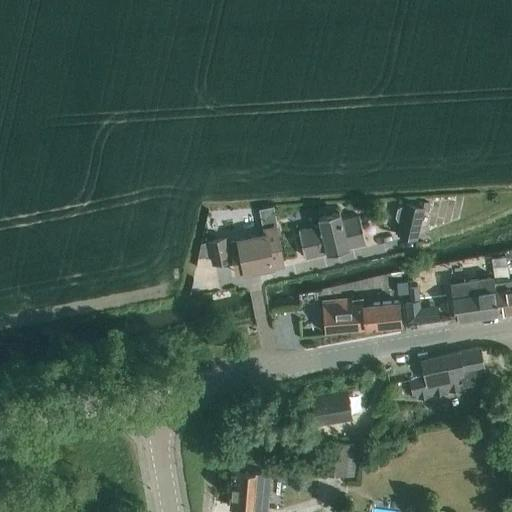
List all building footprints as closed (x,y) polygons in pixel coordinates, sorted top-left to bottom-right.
[(397,221),(400,222),(398,233),(413,237),(420,207),(405,203),(404,208),(400,208),(397,209),(395,218),(397,221)] [(234,252),(233,253),(237,274),(284,265),(276,226),(278,226),(274,206),(259,209),(263,229),(264,228),(265,234),(231,240),(234,252)] [(326,253),(347,248),(346,247),(364,242),(358,215),(340,220),(338,211),(317,216),(319,225),(297,230),(303,257),(326,252),(326,253)] [(225,238),(209,241),(213,263),(229,260),(225,238)] [(507,255),(491,258),(494,275),(495,281),(496,289),(500,313),(511,310),(511,278),(510,279),(508,265),(507,255)] [(482,277),(451,282),(457,318),(457,319),(500,313),(496,289),(494,275),(482,278),(482,277)] [(408,281),(397,282),(398,294),(409,293),(408,285),(408,281)] [(418,284),(408,285),(409,293),(410,301),(420,300),(418,284)] [(401,326),(401,325),(399,302),(363,305),(363,298),(321,302),(324,333),(401,326)] [(410,301),(403,301),(405,323),(440,320),(438,304),(421,306),(420,300),(410,301)] [(410,382),(413,398),(470,386),(469,382),(485,379),(478,349),(422,361),(425,379),(410,382)] [(311,396),(314,416),(316,424),(352,418),(347,389),(311,396)] [(356,444),(322,442),(321,442),(320,474),(354,476),(356,444)] [(231,471),(229,508),(269,511),(272,473),(231,471)]
